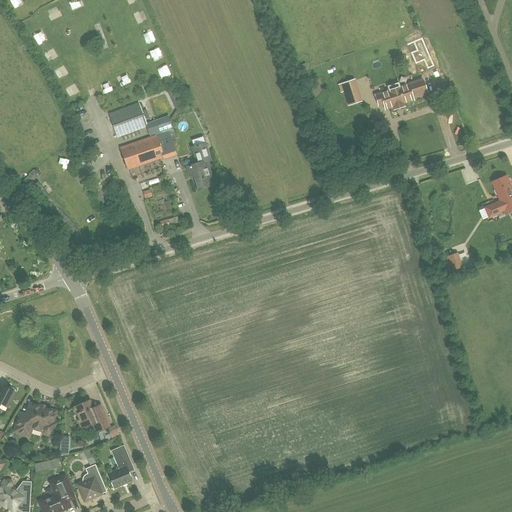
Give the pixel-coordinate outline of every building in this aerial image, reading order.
[(422,38),(413,42),(412,42),(409,44),(408,44),(408,45),(411,53),(416,64),(418,63),(422,71),(427,69),(434,66),(422,38)] [(412,96),(426,91),(422,80),(400,87),(399,82),(387,86),(388,91),(375,95),(378,105),(383,104),(385,109),(394,106),(395,108),(403,106),(402,104),(413,100),(412,96)] [(349,104),(358,101),(356,94),(346,97),(349,104)] [(117,137),(132,132),(147,126),(139,103),(109,114),(117,137)] [(176,139),(173,129),(169,119),(147,127),(151,138),(122,148),(129,169),(176,153),(171,141),(176,139)] [(199,163),(188,167),(190,176),(195,175),(199,187),(213,183),(207,162),(211,160),(208,151),(206,143),(205,143),(203,137),(191,140),(193,147),(192,147),(196,161),(198,160),(199,163)] [(44,164),(22,179),(25,184),(48,169),(44,164)] [(501,201),(486,207),(490,217),(496,214),(497,215),(505,212),(509,210),(511,209),(511,190),(506,177),(493,182),(501,201)] [(39,181),(33,184),(45,201),(50,198),(39,181)] [(161,228),(170,226),(168,220),(160,222),(161,228)] [(0,403),(7,408),(15,392),(14,392),(14,391),(14,390),(13,389),(13,388),(12,388),(11,388),(10,387),(9,388),(8,388),(2,385),(0,388),(0,403)] [(81,403),(80,405),(75,407),(80,420),(78,421),(82,428),(93,423),(97,432),(109,427),(100,406),(93,409),(89,401),(88,401),(86,400),(81,403)] [(30,436),(32,429),(42,432),(44,434),(46,436),(48,435),(51,435),(52,433),(53,431),(56,424),(53,423),(54,419),(55,419),(56,414),(56,413),(56,411),(54,411),(54,410),(50,408),(48,409),(30,404),(26,415),(20,413),(14,432),(30,436)] [(110,429),(112,436),(119,434),(117,428),(110,429)] [(60,436),(60,454),(69,454),(69,436),(60,436)] [(119,469),(108,474),(114,489),(132,481),(129,472),(125,462),(130,460),(124,445),(111,451),(119,469)] [(91,450),(84,453),(87,459),(93,456),(91,450)] [(93,457),(87,459),(90,465),(96,463),(93,457)] [(58,459),(51,460),(53,468),(60,466),(58,459)] [(83,482),(84,486),(79,488),(85,501),(98,496),(97,492),(98,488),(104,486),(95,465),(85,469),(88,474),(87,474),(86,474),(85,475),(84,475),(84,476),(83,477),(83,478),(82,479),(82,480),(82,481),(83,482)] [(44,507),(41,508),(42,511),(55,511),(70,506),(68,502),(75,499),(65,475),(49,482),(55,494),(43,499),(42,502),(44,507)] [(0,501),(1,502),(2,501),(5,504),(5,505),(12,510),(15,510),(17,507),(21,507),(21,510),(30,510),(31,482),(23,481),(16,491),(11,487),(12,485),(13,483),(12,481),(10,480),(8,480),(6,480),(5,482),(4,481),(0,486),(0,501)]
